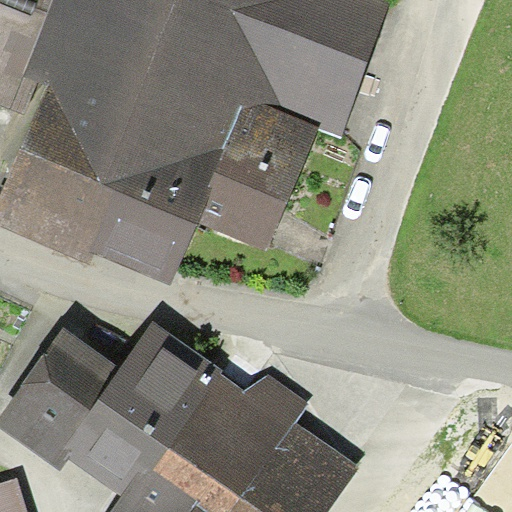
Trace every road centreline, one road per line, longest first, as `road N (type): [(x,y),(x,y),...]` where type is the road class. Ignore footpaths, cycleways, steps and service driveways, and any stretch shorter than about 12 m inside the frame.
road 1 (unclassified): [(0,249),(92,288),(511,367)]
road 2 (track): [(335,337),(452,0)]
